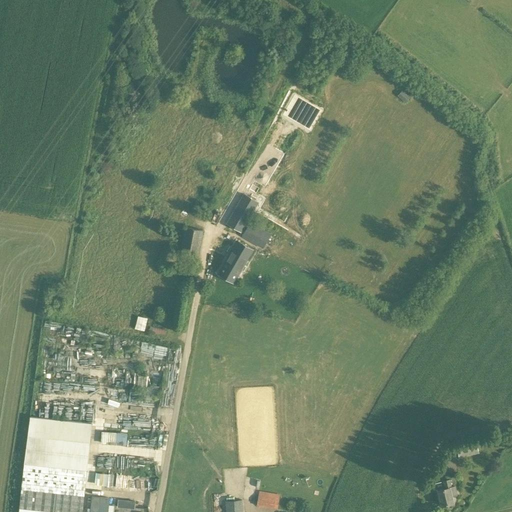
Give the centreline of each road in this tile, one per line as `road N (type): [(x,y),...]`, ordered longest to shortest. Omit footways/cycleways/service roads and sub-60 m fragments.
road 1 (unclassified): [(158,511),(209,233)]
road 2 (track): [(209,233),(307,28),(306,16),(285,0)]
